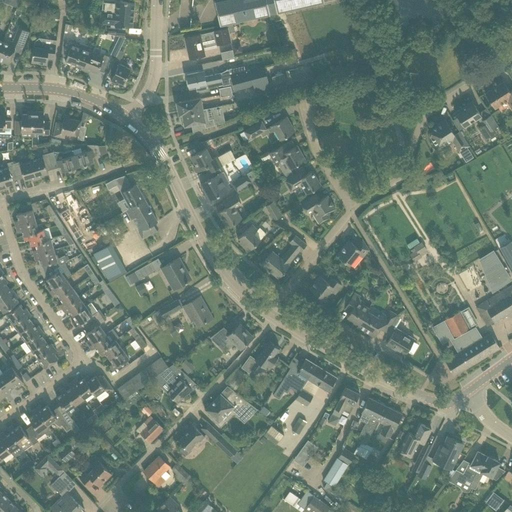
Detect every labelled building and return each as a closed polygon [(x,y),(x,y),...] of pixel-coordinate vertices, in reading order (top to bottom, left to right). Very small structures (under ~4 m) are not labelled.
[(115,25),(132,27),(134,2),(117,0),(117,1),(105,0),(102,0),(102,12),(101,12),(100,23),(115,24),(115,25)] [(225,0),(215,2),(220,25),(232,22),(232,23),(324,2),(322,0),(225,0)] [(42,4),(39,11),(46,14),(49,7),(42,4)] [(2,42),(0,48),(0,60),(8,64),(14,50),(20,53),(24,43),(25,40),(29,32),(18,27),(15,36),(13,42),(9,41),(8,44),(2,42)] [(108,27),(108,33),(125,37),(125,29),(108,27)] [(195,36),(185,38),(190,59),(199,57),(205,55),(202,42),(215,39),(216,46),(231,42),(229,33),(228,29),(228,28),(221,30),(200,34),(195,36)] [(31,62),(46,64),(47,58),(54,59),(56,45),(45,43),(44,45),(39,38),(34,41),(34,46),(33,46),(32,52),(31,62)] [(63,41),(61,56),(66,58),(65,61),(74,64),(81,67),(80,69),(85,71),(92,53),(93,51),(86,48),(87,46),(80,43),(79,45),(69,42),(63,41)] [(120,46),(116,44),(111,54),(116,56),(120,46)] [(232,46),(234,54),(241,52),(240,44),(232,46)] [(221,59),(232,57),(231,49),(219,51),(221,59)] [(294,49),(286,51),(289,61),(297,58),(294,49)] [(92,53),(85,71),(89,73),(90,70),(103,75),(107,63),(109,57),(93,50),(93,51),(92,53)] [(113,76),(111,81),(115,83),(116,81),(123,84),(130,69),(119,64),(120,61),(115,59),(112,65),(108,74),(113,76)] [(196,73),(187,75),(189,88),(195,87),(196,91),(207,89),(206,85),(221,81),(222,84),(222,85),(230,84),(229,82),(229,78),(231,78),(231,76),(245,72),(244,66),(227,70),(220,73),(204,77),(203,71),(196,73)] [(245,72),(231,76),(231,78),(235,90),(254,85),(255,91),(269,87),(266,78),(264,67),(245,72)] [(485,93),(490,102),(494,108),(506,101),(511,110),(511,109),(511,88),(509,91),(503,81),(485,93)] [(219,88),(220,97),(232,95),(230,86),(219,88)] [(181,110),(182,113),(202,109),(200,98),(176,102),(178,111),(181,110)] [(494,128),(498,126),(495,123),(490,115),(483,119),(472,101),(454,112),(463,127),(478,118),(483,125),(478,128),(485,139),(496,131),(494,128)] [(213,119),(217,118),(214,107),(202,109),(182,113),(184,125),(204,121),(205,128),(214,125),(213,119)] [(11,130),(11,120),(5,120),(5,111),(0,110),(0,142),(1,142),(2,140),(2,139),(2,138),(11,137),(11,133),(11,130)] [(32,131),(33,112),(27,112),(27,114),(21,114),(21,121),(15,121),(15,134),(21,134),(21,136),(32,137),(32,131)] [(49,131),(50,121),(43,121),(44,112),(33,112),(32,131),(43,131),(43,134),(49,134),(49,131)] [(69,119),(69,116),(64,115),(62,123),(56,122),(54,132),(53,135),(64,138),(65,133),(78,135),(79,131),(81,121),(69,119)] [(273,130),(279,140),(286,136),(294,131),(286,116),(271,125),(272,126),(268,128),(270,132),(273,130)] [(430,137),(438,149),(447,143),(448,145),(453,142),(459,152),(468,146),(464,139),(459,131),(454,134),(444,119),(440,122),(441,123),(432,129),(430,137)] [(244,131),(248,139),(266,129),(261,121),(244,131)] [(475,131),(469,134),(474,142),(479,138),(475,131)] [(88,150),(74,155),(78,167),(93,162),(92,157),(101,154),(107,152),(105,145),(98,145),(88,148),(88,150)] [(274,150),(268,153),(274,163),(276,167),(285,162),(289,169),(296,164),(305,159),(296,145),(286,151),(282,145),(274,150)] [(190,156),(195,166),(193,167),(196,172),(204,167),(208,173),(221,166),(216,156),(211,159),(206,148),(190,156)] [(54,151),(48,153),(52,169),(60,166),(62,172),(78,167),(74,155),(73,150),(65,152),(65,157),(56,160),(54,151)] [(43,157),(31,161),(37,179),(41,178),(41,176),(48,173),(47,171),(52,169),(48,153),(42,155),(43,157)] [(8,167),(0,169),(0,181),(2,190),(7,188),(6,186),(13,184),(12,181),(18,179),(13,163),(13,161),(7,163),(8,167)] [(19,162),(13,163),(18,179),(23,178),(24,180),(31,178),(32,181),(37,179),(31,161),(20,164),(19,162)] [(254,168),(246,174),(251,181),(259,176),(254,168)] [(283,180),(289,190),(297,185),(298,187),(301,185),(306,194),(320,185),(312,170),(303,176),(300,170),(283,180)] [(200,184),(209,200),(230,188),(221,172),(200,184)] [(231,183),(236,191),(251,181),(246,174),(231,183)] [(114,178),(110,180),(113,186),(117,184),(126,201),(130,207),(126,209),(131,218),(134,216),(141,229),(145,234),(141,236),(142,239),(148,236),(157,231),(153,224),(157,222),(136,184),(131,186),(125,175),(114,178)] [(259,178),(253,182),(256,187),(262,184),(259,178)] [(60,212),(59,213),(76,239),(83,234),(82,233),(80,235),(77,230),(79,229),(73,220),(85,212),(85,213),(85,212),(84,212),(81,206),(76,198),(74,200),(71,195),(73,193),(64,199),(67,204),(65,205),(67,208),(60,213),(60,212)] [(226,207),(217,213),(227,228),(236,222),(241,219),(234,207),(240,203),(234,194),(231,196),(222,202),(226,207)] [(311,210),(314,215),(319,223),(329,217),(327,214),(335,209),(327,195),(320,199),(316,194),(301,204),(306,213),(311,210)] [(265,206),(273,220),(281,216),(273,202),(265,206)] [(49,216),(50,216),(55,214),(49,204),(44,208),(49,216)] [(14,222),(15,226),(35,220),(35,219),(32,209),(17,214),(18,220),(14,222)] [(292,209),(286,213),(290,218),(295,215),(292,209)] [(50,216),(57,225),(61,224),(55,214),(50,216)] [(21,230),(23,235),(38,230),(43,229),(41,223),(37,225),(35,220),(15,226),(17,231),(21,230)] [(238,237),(240,239),(238,242),(248,251),(266,234),(259,227),(257,229),(251,223),(248,227),(245,224),(239,231),(242,234),(238,237)] [(57,225),(63,235),(67,233),(61,224),(57,225)] [(31,245),(35,244),(35,243),(46,240),(46,239),(43,229),(38,230),(23,235),(24,240),(29,239),(31,245)] [(67,233),(63,235),(69,244),(74,243),(67,233)] [(267,256),(261,264),(278,278),(289,265),(288,264),(299,250),(301,251),(306,245),(295,235),(289,242),(292,244),(295,247),(284,261),(281,258),(272,251),(267,256)] [(32,250),(34,255),(54,249),(50,238),(46,239),(46,240),(35,243),(35,244),(37,249),(32,250)] [(344,261),(349,265),(358,254),(362,257),(368,250),(362,240),(357,243),(355,245),(348,240),(336,255),(344,261)] [(511,244),(510,241),(500,247),(510,266),(511,265),(511,244)] [(93,254),(107,278),(125,268),(111,244),(93,254)] [(421,257),(419,254),(427,249),(424,245),(417,250),(417,249),(409,254),(414,262),(421,257)] [(51,262),(53,267),(63,262),(67,260),(65,255),(57,259),(54,249),(34,255),(35,260),(40,259),(41,265),(51,262)] [(509,276),(494,252),(480,260),(495,284),(509,276)] [(162,267),(174,288),(190,279),(178,258),(162,267)] [(46,287),(49,291),(66,279),(72,275),(68,270),(63,262),(53,267),(44,271),(45,271),(49,277),(46,279),(50,284),(46,287)] [(135,271),(139,279),(155,270),(151,262),(135,271)] [(83,266),(89,275),(93,272),(87,263),(83,266)] [(95,285),(98,282),(99,282),(93,272),(89,275),(95,285)] [(315,293),(312,296),(320,303),(331,290),(335,293),(341,285),(331,277),(327,282),(320,276),(309,288),(315,293)] [(56,292),(59,297),(72,288),(66,279),(49,291),(52,295),(56,292)] [(104,292),(108,289),(109,288),(103,279),(99,282),(98,282),(104,292)] [(144,281),(134,287),(139,294),(149,288),(144,281)] [(0,302),(14,292),(11,288),(9,289),(7,286),(0,290),(0,302)] [(59,305),(62,309),(79,297),(72,288),(59,297),(63,302),(59,305)] [(476,307),(482,317),(487,326),(511,310),(511,298),(505,288),(476,307)] [(108,289),(104,292),(109,298),(113,295),(108,289)] [(14,292),(0,302),(0,307),(0,308),(3,312),(10,307),(18,302),(16,299),(18,297),(14,292)] [(347,316),(358,324),(366,311),(368,309),(362,305),(364,302),(358,299),(360,296),(354,293),(344,309),(349,312),(347,316)] [(193,318),(198,326),(212,317),(200,296),(183,306),(191,319),(193,318)] [(69,310),(72,315),(85,305),(79,297),(62,309),(65,313),(69,310)] [(159,310),(163,318),(179,309),(174,301),(159,310)] [(84,321),(87,325),(102,314),(99,310),(97,311),(90,302),(85,305),(72,315),(76,320),(72,323),(75,327),(84,321)] [(120,304),(115,307),(118,313),(124,309),(120,304)] [(6,314),(12,323),(28,312),(25,308),(23,310),(19,305),(11,311),(6,314)] [(424,305),(418,308),(422,313),(427,310),(424,305)] [(366,311),(358,324),(357,326),(374,337),(380,328),(386,332),(397,315),(389,311),(386,316),(382,313),(379,318),(366,311)] [(12,323),(19,332),(32,323),(29,318),(31,316),(28,312),(12,323)] [(458,353),(445,361),(454,375),(499,348),(491,333),(482,339),(478,332),(471,336),(458,312),(444,320),(445,320),(432,328),(432,326),(431,327),(442,344),(442,342),(450,337),(455,346),(454,346),(458,353)] [(86,342),(88,346),(105,333),(99,324),(101,323),(106,319),(102,314),(87,325),(88,325),(91,330),(86,334),(89,339),(86,342)] [(126,319),(132,328),(133,327),(136,325),(130,316),(126,319)] [(19,332),(25,341),(41,330),(38,325),(35,327),(32,323),(19,332)] [(210,337),(225,352),(234,343),(240,349),(252,337),(239,324),(229,335),(223,329),(224,328),(223,327),(216,333),(210,337)] [(174,326),(168,330),(173,337),(179,333),(174,326)] [(129,330),(135,339),(140,336),(133,327),(132,328),(129,330)] [(386,344),(405,355),(414,340),(395,328),(386,344)] [(25,341),(32,350),(45,340),(41,336),(44,334),(41,330),(25,341)] [(95,347),(98,352),(112,342),(111,342),(115,339),(114,338),(115,333),(110,332),(109,331),(105,333),(88,346),(91,350),(95,347)] [(135,339),(142,349),(147,345),(140,336),(135,339)] [(105,353),(109,358),(122,349),(115,340),(115,339),(111,342),(112,342),(98,352),(102,356),(105,353)] [(32,350),(38,359),(54,347),(51,343),(48,345),(45,340),(32,350)] [(247,372),(250,369),(257,374),(267,360),(272,364),(278,357),(275,355),(279,348),(278,348),(275,346),(276,346),(269,341),(255,360),(249,356),(241,367),(247,372)] [(4,343),(1,345),(5,351),(9,349),(4,343)] [(54,347),(38,359),(44,368),(58,358),(54,353),(57,351),(54,347)] [(122,349),(109,358),(112,363),(109,366),(112,370),(117,367),(119,370),(128,364),(125,361),(129,358),(122,349)] [(161,357),(155,361),(163,370),(168,367),(161,357)] [(289,367),(273,395),(279,398),(283,391),(287,393),(290,388),(294,381),(303,387),(308,379),(319,386),(328,391),(331,386),(336,378),(316,365),(305,358),(302,364),(300,367),(297,372),(297,371),(289,367)] [(155,361),(148,366),(155,376),(163,370),(155,361)] [(12,366),(2,373),(13,387),(17,385),(18,387),(23,383),(18,375),(12,366)] [(148,366),(142,371),(149,380),(155,376),(148,366)] [(179,378),(166,392),(178,403),(186,394),(187,395),(192,389),(185,383),(190,378),(178,367),(174,372),(179,378)] [(142,371),(135,375),(142,385),(149,380),(142,371)] [(22,375),(26,381),(30,378),(25,372),(22,375)] [(2,373),(0,374),(0,387),(6,396),(11,392),(9,390),(13,387),(2,373)] [(234,373),(225,384),(234,391),(243,398),(247,393),(241,389),(246,383),(234,373)] [(84,378),(84,379),(92,390),(93,391),(92,392),(95,395),(105,388),(108,392),(112,389),(103,375),(98,379),(96,376),(90,379),(87,376),(84,378)] [(135,375),(129,380),(136,390),(142,385),(135,375)] [(76,378),(72,381),(84,398),(92,392),(93,391),(84,379),(79,382),(76,378)] [(129,380),(123,384),(130,394),(136,390),(129,380)] [(71,388),(66,391),(75,404),(84,398),(72,381),(68,384),(71,388)] [(130,394),(123,384),(117,389),(124,398),(130,394)] [(331,414),(339,417),(342,410),(349,413),(349,414),(355,402),(359,393),(345,386),(341,395),(339,398),(335,407),(331,414)] [(59,402),(55,406),(66,421),(70,428),(74,433),(79,429),(71,418),(66,411),(75,404),(66,391),(63,387),(59,391),(62,394),(56,398),(59,402)] [(295,399),(306,406),(313,396),(302,389),(295,399)] [(220,394),(205,409),(212,416),(211,417),(221,427),(225,422),(221,418),(230,409),(234,413),(244,423),(257,409),(251,405),(250,404),(243,398),(234,391),(226,400),(220,394)] [(365,422),(362,430),(371,434),(377,420),(380,422),(387,407),(368,398),(361,412),(362,413),(359,419),(365,422)] [(39,405),(35,408),(47,425),(47,424),(56,418),(61,425),(62,424),(66,431),(70,428),(66,421),(55,406),(50,409),(47,405),(42,409),(39,405)] [(93,410),(95,413),(96,414),(101,410),(98,405),(93,410)] [(141,409),(147,416),(152,411),(146,405),(141,409)] [(264,406),(260,410),(266,415),(270,410),(264,406)] [(402,414),(387,407),(380,422),(384,424),(380,433),(389,438),(394,428),(395,429),(402,414)] [(32,423),(27,426),(35,437),(43,431),(47,435),(52,431),(47,424),(47,425),(35,408),(31,411),(34,415),(29,419),(32,423)] [(95,413),(86,419),(89,424),(98,417),(96,414),(95,413)] [(136,430),(149,442),(163,428),(150,416),(136,430)] [(215,442),(231,457),(237,450),(221,436),(206,421),(200,427),(215,442)] [(292,430),(299,434),(304,425),(297,421),(292,430)] [(399,451),(410,457),(419,440),(424,443),(426,437),(431,428),(419,423),(414,433),(409,431),(399,451)] [(180,449),(186,455),(191,450),(190,448),(198,440),(199,441),(204,436),(192,424),(186,430),(188,431),(178,441),(183,446),(180,449)] [(263,434),(275,444),(283,434),(270,424),(263,434)] [(7,428),(10,432),(19,445),(23,450),(33,444),(33,445),(38,441),(35,437),(27,426),(23,429),(20,425),(14,429),(12,425),(7,428)] [(371,434),(362,430),(358,437),(363,439),(358,449),(368,454),(369,454),(372,448),(365,445),(371,434)] [(3,432),(0,433),(0,436),(11,451),(19,445),(10,432),(5,435),(3,432)] [(11,451),(0,436),(0,461),(3,460),(2,458),(11,451)] [(438,450),(433,460),(444,465),(451,468),(458,453),(462,444),(447,436),(443,445),(440,451),(438,450)] [(308,440),(300,450),(310,457),(317,447),(308,440)] [(49,445),(44,449),(47,453),(53,450),(49,445)] [(58,453),(65,461),(74,452),(68,445),(58,453)] [(344,448),(337,458),(348,465),(354,454),(344,448)] [(417,458),(424,462),(424,461),(429,451),(422,448),(417,458)] [(456,469),(447,480),(453,484),(459,486),(461,482),(471,487),(475,489),(483,473),(491,476),(492,477),(496,479),(502,475),(504,470),(497,467),(499,462),(487,456),(479,452),(477,451),(470,465),(468,463),(463,473),(456,469)] [(34,467),(40,473),(46,467),(45,467),(47,464),(48,465),(54,460),(47,453),(34,467)] [(143,471),(150,478),(158,486),(170,475),(165,470),(169,466),(166,463),(159,456),(143,471)] [(348,465),(337,458),(324,480),(334,487),(348,465)] [(91,467),(93,469),(87,474),(85,472),(79,478),(82,480),(89,487),(94,482),(99,487),(111,474),(104,467),(97,460),(91,467)] [(424,478),(430,466),(431,464),(424,461),(424,462),(417,474),(424,478)] [(176,473),(174,475),(185,486),(193,478),(177,463),(171,469),(176,473)] [(22,467),(10,476),(13,479),(24,470),(22,467)] [(56,480),(51,485),(60,493),(68,485),(72,480),(64,472),(56,480)] [(338,484),(332,492),(339,496),(344,488),(338,484)] [(0,491),(0,507),(9,499),(4,495),(6,493),(2,489),(0,491)] [(289,492),(283,500),(299,511),(301,511),(304,509),(307,511),(325,511),(329,507),(313,495),(314,495),(307,489),(299,499),(289,492)] [(493,492),(486,502),(495,510),(503,500),(493,492)] [(162,511),(179,511),(175,508),(178,505),(169,496),(165,501),(158,508),(162,511)] [(53,505),(47,511),(82,511),(84,510),(77,503),(71,497),(57,510),(53,505)] [(382,497),(378,506),(389,511),(391,511),(396,504),(382,497)] [(0,507),(0,511),(12,511),(18,505),(15,502),(13,504),(9,499),(0,507)] [(194,511),(205,511),(211,505),(205,500),(194,511)]
